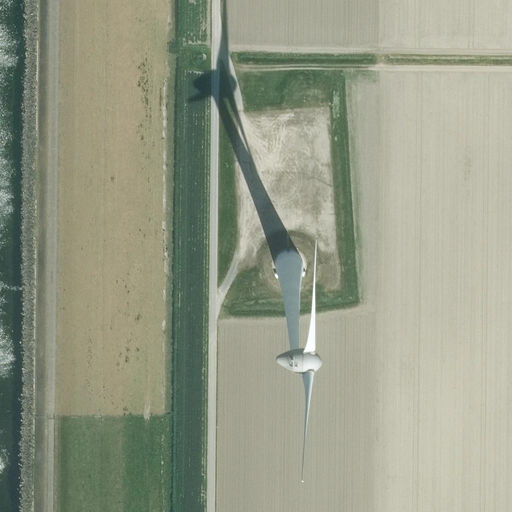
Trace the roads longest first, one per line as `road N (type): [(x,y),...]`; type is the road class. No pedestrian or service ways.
road 1 (unclassified): [(49,511),(54,0)]
road 2 (track): [(511,52),(380,51)]
